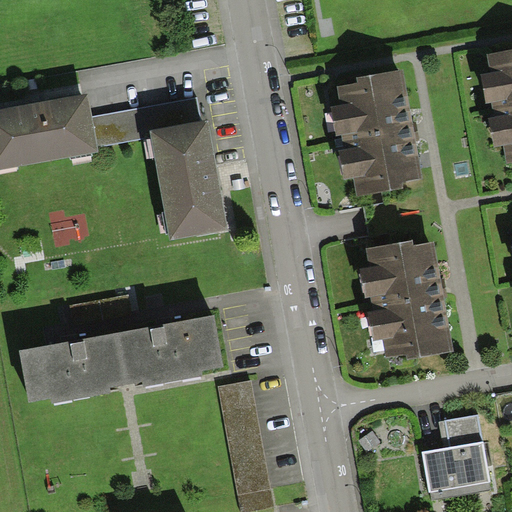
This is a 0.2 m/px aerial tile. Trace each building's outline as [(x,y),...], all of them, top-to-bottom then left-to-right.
[(511,172),(511,58),(489,62),(509,173),(511,172)] [(415,185),(395,77),(336,88),(356,196),(415,185)] [(220,231),(193,100),(84,122),(91,155),(137,146),(157,244),(220,231)] [(79,102),(0,118),(0,175),(90,157),(79,102)] [(442,351),(422,242),(366,253),(386,361),(442,351)] [(19,349),(28,402),(51,398),(52,402),(111,392),(110,387),(142,382),(143,386),(203,376),(202,370),(222,367),(213,316),(19,349)] [(243,511),(275,506),(250,381),(219,387),(243,511)] [(429,498),(488,486),(474,415),(441,422),(446,448),(420,453),(429,498)]
